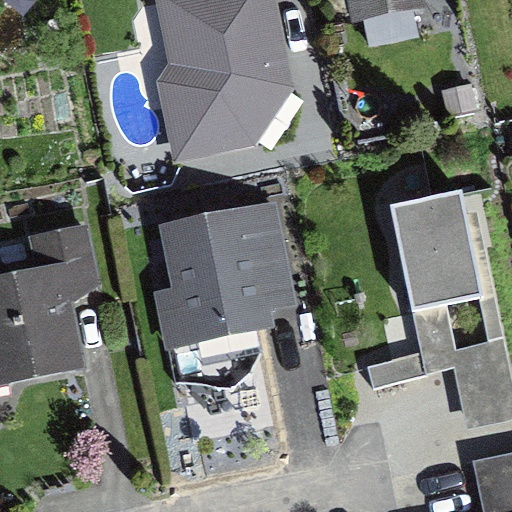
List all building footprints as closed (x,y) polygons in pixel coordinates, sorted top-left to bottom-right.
[(183,151),(249,138),(282,87),(264,0),(174,0),(167,1),(176,41),(189,39),(196,72),(173,105),(183,151)] [(354,0),(356,10),(404,0),(354,0)] [(461,194),(391,209),(412,313),(483,298),(461,194)] [(268,209),(164,230),(177,292),(159,295),(168,341),(252,324),(249,308),(286,301),(268,209)] [(88,228),(34,238),(40,269),(0,276),(0,393),(9,392),(6,375),(76,362),(62,289),(98,283),(88,228)] [(421,353),(367,368),(373,390),(428,376),(421,353)] [(487,511),(511,511),(511,460),(478,468),(487,511)]
